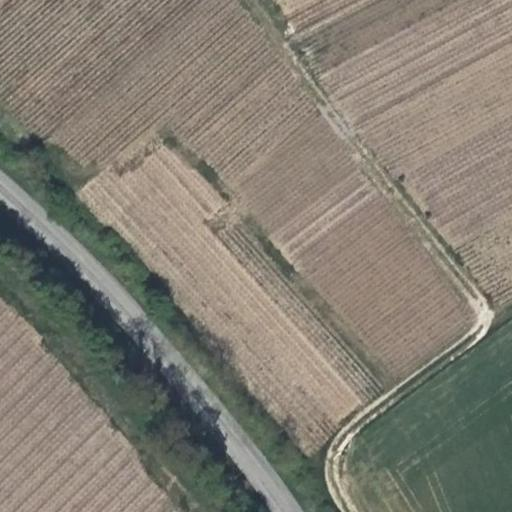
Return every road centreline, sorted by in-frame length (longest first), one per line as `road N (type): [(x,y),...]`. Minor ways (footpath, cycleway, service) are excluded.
road 1 (track): [(349,511),(332,473),(332,447),(478,336),(485,309),(265,14)]
road 2 (tertiary): [(0,184),(169,359),(287,511)]
